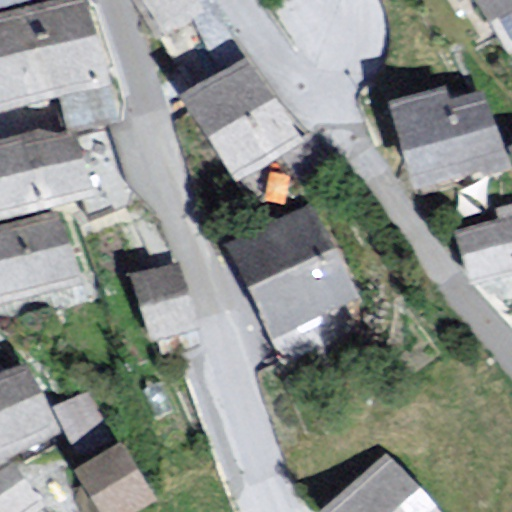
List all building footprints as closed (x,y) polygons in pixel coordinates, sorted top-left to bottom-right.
[(0,0),(0,15),(38,0),(0,0)] [(198,0),(127,0),(158,45),(207,12),(198,0)] [(511,0),(477,0),(461,9),(496,69),(511,60),(511,0)] [(78,10),(0,28),(0,124),(57,111),(63,136),(106,126),(78,10)] [(241,65),(169,109),(219,191),(291,147),(241,65)] [(476,99),(383,121),(402,201),(495,179),(476,99)] [(0,159),(0,227),(90,205),(73,141),(0,159)] [(511,149),(500,156),(511,178),(511,149)] [(310,216),(215,260),(257,350),(352,307),(310,216)] [(0,236),(0,307),(75,288),(57,221),(0,236)] [(511,223),(446,241),(461,296),(511,281),(511,223)] [(175,276),(126,286),(139,346),(188,335),(175,276)] [(17,377),(0,385),(0,452),(43,432),(17,377)] [(114,455),(67,484),(84,511),(125,511),(142,502),(114,455)] [(436,511),(383,456),(323,511),(436,511)] [(22,511),(0,477),(0,511),(22,511)]
